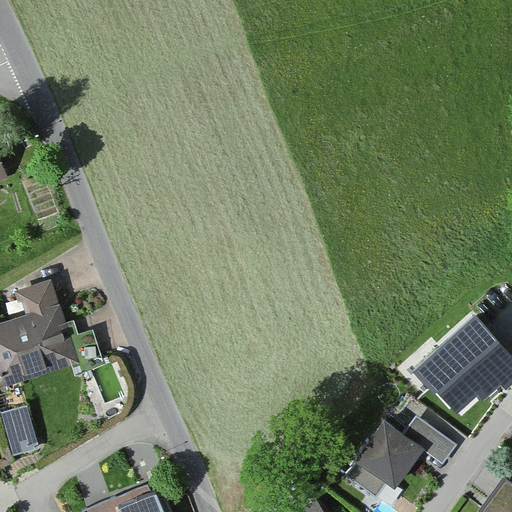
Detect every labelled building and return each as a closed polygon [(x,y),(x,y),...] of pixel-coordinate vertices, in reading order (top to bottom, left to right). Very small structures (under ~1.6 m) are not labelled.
[(0,323),(0,391),(77,367),(50,282),(14,293),(21,316),(0,323)] [(511,374),(511,348),(476,309),(419,361),(457,403),(479,384),(484,389),(501,374),(507,379),(511,374)] [(11,456),(35,450),(25,410),(1,416),(11,456)] [(456,446),(414,417),(400,437),(418,450),(442,466),(456,446)] [(400,437),(373,419),(345,459),(351,463),(342,477),(375,500),(385,486),(391,489),(418,450),(400,437)] [(473,511),(511,511),(511,484),(498,475),(473,511)] [(112,509),(112,511),(161,511),(152,491),(112,509)] [(323,511),(313,497),(290,511),(323,511)] [(112,511),(112,509),(108,501),(84,511),(112,511)]
